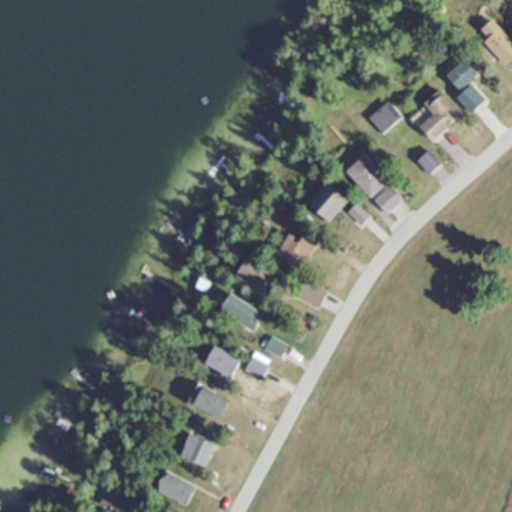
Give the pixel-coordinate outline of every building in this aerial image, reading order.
[(496,58),(502,65),(511,56),(511,44),(497,28),(474,49),(488,65),(496,58)] [(444,75),(456,90),(475,75),(463,60),(444,75)] [(467,113),(483,101),(471,85),(455,97),(467,113)] [(431,115),(417,126),(429,141),(460,115),(439,90),(422,104),(431,115)] [(380,135),(399,118),(385,102),(365,119),(380,135)] [(427,175),(438,164),(427,152),(415,162),(427,175)] [(344,173),(369,199),(387,181),(362,155),(344,173)] [(327,222),(346,202),(328,184),(308,204),(327,222)] [(372,201),(385,216),(402,200),(389,186),(372,201)] [(359,226),(368,217),(354,205),(346,214),(359,226)] [(302,270),(316,243),(289,229),(275,255),(302,270)] [(260,295),(273,277),(247,258),(234,275),(260,295)] [(293,296),(318,307),(326,290),(300,279),(293,296)] [(246,319),(248,300),(224,298),(222,317),(246,319)] [(285,345),(269,337),(263,349),(279,358),(285,345)] [(229,378),(239,360),(214,345),(204,363),(229,378)] [(259,380),(269,360),(253,352),(242,372),(259,380)] [(227,403),(201,384),(189,401),(215,420),(227,403)] [(212,444),(188,434),(178,457),(203,467),(212,444)] [(185,507),(195,487),(165,471),(154,491),(185,507)] [(121,492),(109,499),(115,510),(127,502),(121,492)]
